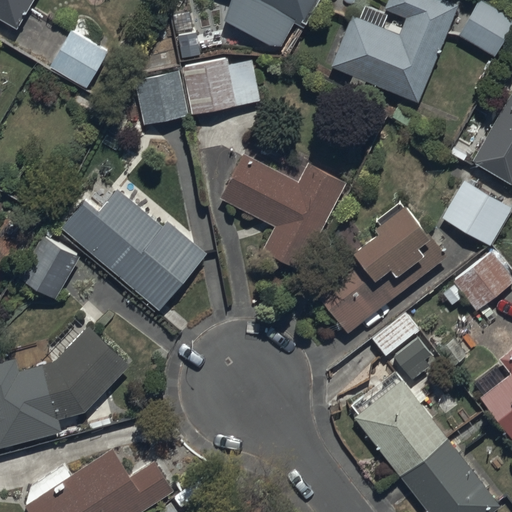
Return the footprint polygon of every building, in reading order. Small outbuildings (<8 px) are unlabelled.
[(0,0),(0,13),(19,25),(33,0),(0,0)] [(283,39),(295,18),(305,23),(316,0),(229,0),(225,14),(270,39),(283,39)] [(354,11),(333,63),(353,71),(350,78),(364,85),(368,77),(420,100),(460,0),(459,0),(386,0),(385,5),(407,14),(400,29),(385,23),(389,12),(365,2),(360,13),(354,11)] [(511,12),(490,0),(475,0),(458,29),(494,50),(511,20),(511,12)] [(73,26),(50,63),(87,85),(110,48),(73,26)] [(228,52),(183,61),(193,107),(238,98),(228,52)] [(144,119),(187,110),(178,64),(135,72),(144,119)] [(82,85),(72,102),(92,115),(103,98),(82,85)] [(511,85),(472,156),(511,178),(511,85)] [(302,262),(346,176),(307,157),(298,175),(244,147),(220,193),(274,221),(263,242),(302,262)] [(463,175),(442,213),(491,240),(511,202),(463,175)] [(86,193),(62,223),(162,305),(208,249),(169,217),(165,221),(119,184),(101,205),(86,193)] [(310,278),(348,326),(447,248),(409,200),(402,192),(372,216),(379,224),(310,278)] [(19,274),(58,295),(81,254),(42,232),(19,274)] [(511,277),(511,274),(491,248),(453,278),(476,307),(511,277)] [(417,324),(405,308),(370,336),(383,351),(417,324)] [(0,441),(63,426),(60,413),(87,406),(132,360),(90,320),(55,357),(21,366),(18,353),(0,357),(0,441)] [(393,352),(412,376),(437,357),(417,333),(393,352)] [(511,343),(508,346),(498,354),(509,368),(479,392),(511,432),(511,343)] [(401,376),(356,412),(434,511),(487,511),(501,501),(401,376)] [(117,441),(27,501),(33,511),(136,511),(177,485),(157,454),(135,468),(117,441)] [(182,511),(171,498),(153,511),(182,511)]
